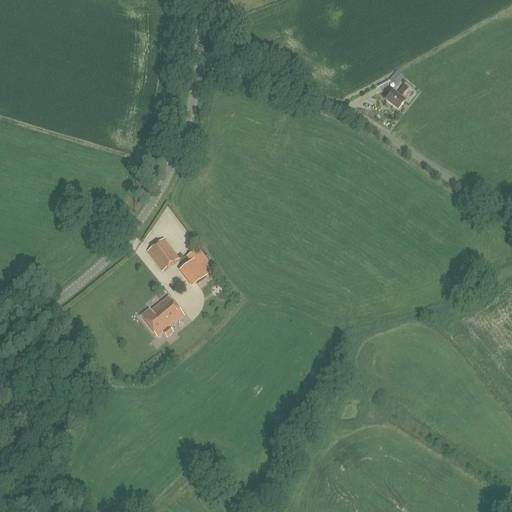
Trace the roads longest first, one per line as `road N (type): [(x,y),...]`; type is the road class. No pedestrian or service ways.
road 1 (unclassified): [(0,349),(132,233),(171,172),(199,63)]
road 2 (unclassified): [(511,204),(453,182),(342,112),(199,63)]
